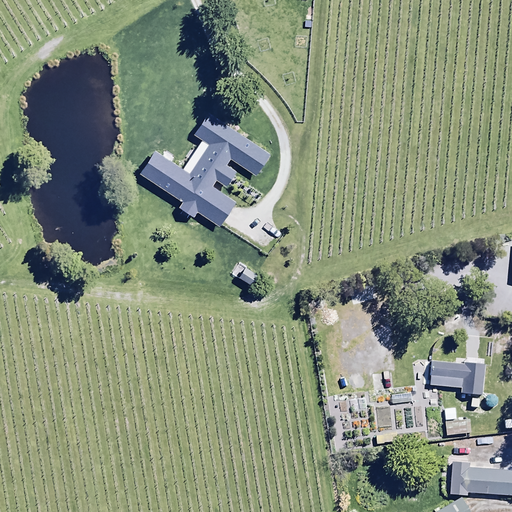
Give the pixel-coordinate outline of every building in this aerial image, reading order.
[(188,136),(179,131),(196,106),(174,91),(170,96),(166,92),(150,115),(157,120),(143,141),(148,145),(147,146),(171,162),(188,136)] [(185,176),(167,164),(156,182),(173,193),(185,176)] [(154,260),(154,273),(162,273),(162,272),(171,272),(171,270),(178,271),(179,260),(167,259),(166,261),(154,260)] [(195,263),(181,261),(179,274),(193,276),(195,263)] [(430,363),(428,387),(459,389),(459,395),(480,396),(483,366),(430,363)] [(464,422),(443,423),(444,436),(465,435),(464,422)] [(511,472),(468,470),(468,464),(450,463),(448,495),(465,496),(465,494),(511,496),(511,472)] [(467,511),(460,499),(437,511),(467,511)]
